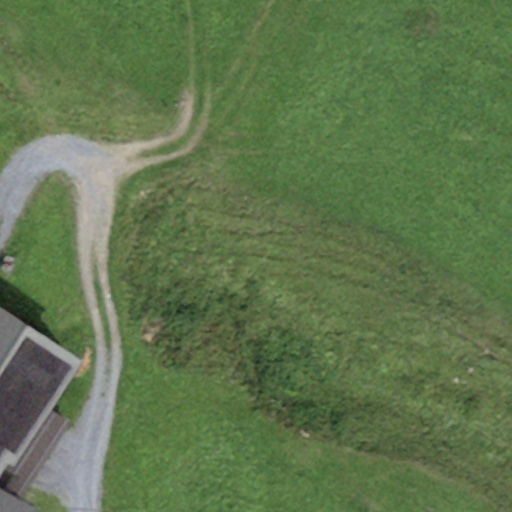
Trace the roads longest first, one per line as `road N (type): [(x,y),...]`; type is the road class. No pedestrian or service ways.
road 1 (track): [(162,146),(88,169),(79,199),(101,324),(76,484),(82,511)]
road 2 (track): [(204,119),(276,0)]
